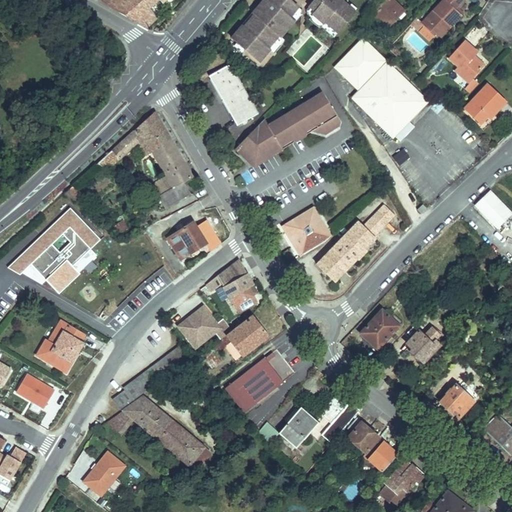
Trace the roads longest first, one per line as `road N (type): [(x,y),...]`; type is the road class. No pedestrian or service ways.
road 1 (residential): [(249,237),(138,326),(61,452)]
road 2 (residential): [(331,317),(511,146)]
road 3 (unclassified): [(511,496),(355,380),(325,338)]
road 4 (primary): [(0,220),(71,159),(158,62)]
road 5 (unclassified): [(249,237),(158,62)]
